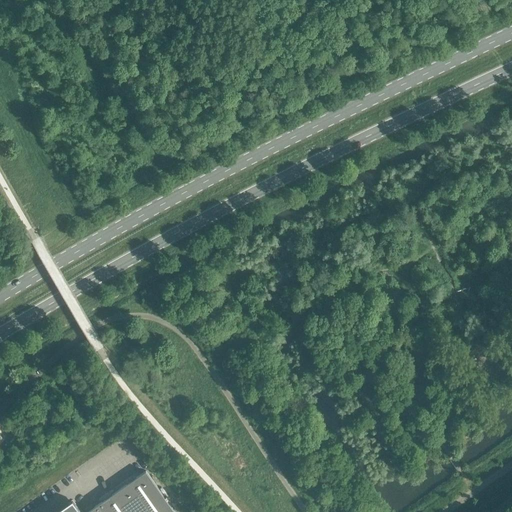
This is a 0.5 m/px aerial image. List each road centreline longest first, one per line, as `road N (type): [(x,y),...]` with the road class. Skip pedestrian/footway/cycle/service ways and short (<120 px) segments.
road 1 (trunk): [(511,35),(194,188),(0,299)]
road 2 (trunk): [(0,334),(206,217),(511,70)]
road 3 (track): [(47,364),(103,438),(0,508)]
